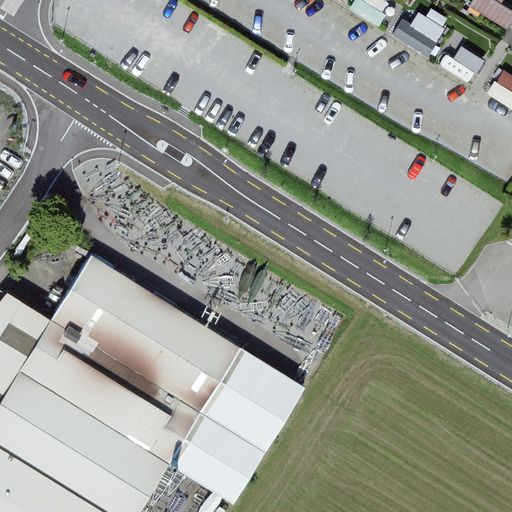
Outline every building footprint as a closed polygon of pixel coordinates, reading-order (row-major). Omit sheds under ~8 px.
[(357,0),(355,6),(381,19),(390,0),(357,0)] [(511,23),(511,1),(510,0),(473,0),(472,2),(511,25),(511,23)] [(407,14),(396,31),(430,52),(453,15),(429,1),(417,20),(407,14)] [(456,39),(446,63),(476,76),(486,51),(456,39)] [(511,101),(511,69),(504,66),(492,91),(511,101)] [(143,511),(247,344),(93,250),(53,315),(11,287),(0,299),(0,511),(143,511)]
